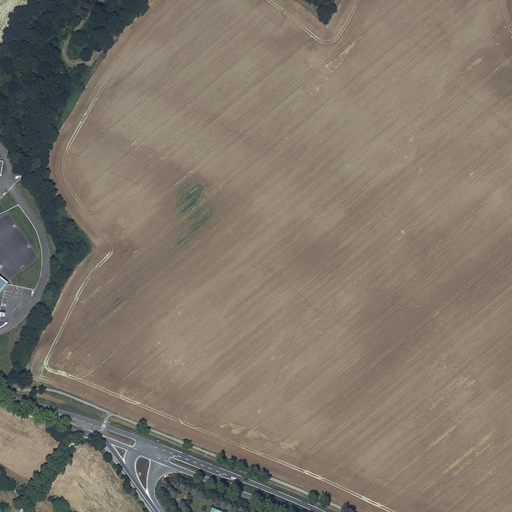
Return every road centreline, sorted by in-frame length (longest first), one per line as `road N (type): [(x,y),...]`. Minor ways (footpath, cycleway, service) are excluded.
road 1 (primary): [(319,511),(159,446)]
road 2 (primary): [(160,460),(288,511)]
road 3 (primary): [(152,443),(36,408)]
